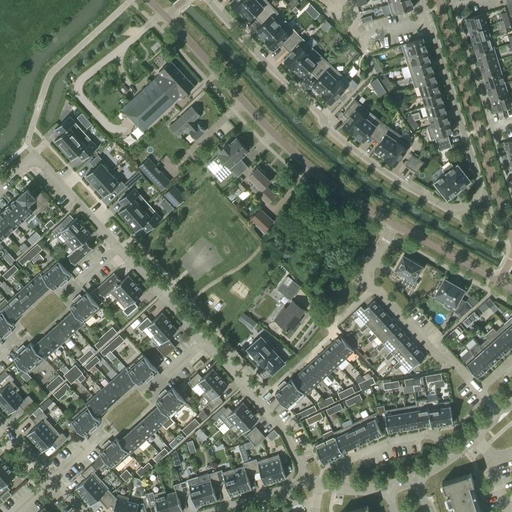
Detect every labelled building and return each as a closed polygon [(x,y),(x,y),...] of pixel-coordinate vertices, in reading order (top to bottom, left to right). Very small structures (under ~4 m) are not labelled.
[(239,12),(251,0),(232,0),(231,1),(230,2),(231,3),(239,11),(238,11),(239,12)] [(251,0),(239,12),(240,11),(242,13),(242,15),(244,18),(247,18),(248,20),(249,21),(250,20),(249,20),(258,12),(262,16),(273,7),(272,6),(272,7),(265,0),(251,0)] [(292,9),(297,5),(291,0),(287,4),(292,9)] [(398,0),(393,2),(389,3),(389,4),(392,13),(392,14),(393,14),(396,13),(397,13),(397,12),(412,8),(413,8),(413,6),(411,2),(413,2),(412,0),(398,0)] [(311,4),(305,10),(314,19),(320,14),(311,4)] [(273,7),(262,16),(267,21),(258,29),(257,30),(258,31),(258,30),(259,32),(259,34),(262,37),(264,37),(265,39),(265,40),(281,26),(280,25),(275,20),(279,16),(280,15),(279,14),(273,7)] [(469,31),(486,26),(486,25),(483,15),(483,14),(481,14),(466,19),(465,19),(465,20),(466,20),(469,31)] [(284,22),(280,25),(281,26),(265,40),(265,41),(266,40),(273,49),(274,50),(275,49),(284,40),(289,45),(299,35),(298,34),(298,35),(286,22),(286,21),(285,21),(284,21),(284,22)] [(486,26),(469,31),(469,32),(472,42),(472,43),(490,37),(486,26),(487,26),(486,26)] [(299,35),(289,45),(294,49),(285,59),(284,60),(285,61),(285,60),(293,68),(293,69),(313,48),(312,48),(299,36),(299,35)] [(490,38),(490,37),(472,43),(473,43),(476,53),(476,54),(494,49),(493,48),(490,38)] [(405,56),(426,49),(426,48),(425,47),(427,47),(426,43),(424,43),(423,39),(423,38),(421,38),(421,39),(407,43),(406,43),(403,44),(401,45),(402,46),(405,55),(405,56)] [(313,48),(293,69),(294,69),(295,68),(296,69),(296,72),(300,74),(302,75),(303,76),(304,77),(305,76),(313,67),(317,71),(327,61),(326,61),(313,49),(313,48)] [(426,50),(426,49),(405,56),(408,65),(408,66),(429,59),(429,58),(430,57),(429,53),(427,54),(426,50)] [(494,49),(476,54),(476,55),(480,65),(479,65),(480,66),(497,60),(497,59),(497,60),(494,49)] [(373,67),(378,64),(374,58),(369,61),(373,67)] [(429,59),(408,66),(408,67),(408,66),(411,76),(432,70),(432,69),(432,68),(433,67),(432,63),(430,64),(429,60),(429,59)] [(497,61),(497,60),(480,66),(483,76),(483,77),(501,72),(501,71),(500,71),(497,61)] [(152,101),(182,73),(170,61),(159,71),(160,74),(142,91),(152,101)] [(327,61),(317,71),(322,75),(314,84),(313,85),(314,86),(315,87),(315,89),(318,92),(321,92),(322,93),(321,94),(322,95),(341,74),(340,74),(327,62),(327,61)] [(378,64),(373,67),(377,73),(382,70),(378,64)] [(432,70),(411,76),(411,77),(412,77),(414,86),(415,87),(419,86),(419,85),(436,80),(435,79),(435,78),(437,78),(435,74),(434,74),(432,70),(433,70),(432,70)] [(501,72),(483,77),(483,78),(484,78),(487,88),(504,83),(504,82),(501,72)] [(142,91),(123,108),(143,130),(179,97),(180,98),(193,86),(182,73),(152,101),(142,91)] [(341,74),(322,95),(330,103),(331,104),(332,103),(341,93),(346,98),(347,97),(354,88),(355,88),(354,87),(341,75),(341,74)] [(385,86),(390,83),(387,77),(381,80),(385,86)] [(377,78),(370,83),(379,97),(386,92),(377,78)] [(436,80),(419,85),(419,86),(422,95),(422,96),(439,90),(438,90),(438,89),(440,88),(439,84),(437,84),(436,81),(436,80)] [(390,83),(385,86),(389,92),(394,89),(390,83)] [(504,83),(487,88),(487,89),(490,99),(490,100),(508,94),(507,94),(504,84),(504,83)] [(439,91),(439,90),(422,96),(425,105),(425,106),(442,100),(441,99),(443,98),(442,94),(440,95),(439,91)] [(508,94),(490,100),(490,101),(491,100),(494,111),(494,112),(495,112),(495,111),(510,107),(511,107),(511,105),(508,95),(508,94)] [(398,105),(403,102),(399,96),(394,99),(398,105)] [(352,134),(370,112),(369,112),(355,100),(354,99),(354,100),(354,101),(347,109),(346,109),(346,110),(351,115),(343,125),(343,124),(342,125),(343,126),(352,133),(351,133),(352,134)] [(442,101),(442,100),(425,106),(428,115),(428,116),(445,111),(445,110),(445,109),(446,109),(445,105),(443,105),(442,101)] [(403,102),(398,105),(401,111),(407,108),(403,102)] [(177,135),(187,126),(191,130),(188,132),(195,140),(205,131),(198,124),(197,125),(193,120),(199,115),(191,107),(170,127),(177,135)] [(428,116),(431,126),(432,126),(449,121),(448,121),(448,120),(450,119),(448,115),(446,115),(445,112),(445,111),(428,116)] [(376,117),(370,112),(352,134),(353,133),(355,134),(355,137),(358,139),(361,139),(362,140),(363,141),(364,140),(371,131),(376,135),(385,124),(384,124),(377,118),(376,117)] [(410,124),(415,120),(411,114),(406,118),(410,124)] [(84,131),(69,116),(54,129),(60,135),(54,140),(63,150),(84,131)] [(86,119),(82,123),(86,128),(91,124),(86,119)] [(415,120),(410,124),(414,130),(419,126),(415,120)] [(432,126),(431,126),(427,127),(427,128),(428,128),(431,137),(430,137),(431,139),(432,138),(435,137),(437,142),(436,142),(437,143),(449,139),(447,134),(451,132),(452,132),(452,131),(451,131),(451,130),(453,129),(451,125),(450,126),(448,122),(449,122),(449,121),(432,126)] [(385,124),(376,135),(382,139),(375,149),(374,150),(375,150),(377,151),(377,153),(381,156),(383,156),(384,157),(384,158),(400,135),(385,125),(385,124)] [(84,131),(63,150),(72,159),(77,154),(83,160),(98,147),(84,131)] [(400,135),(384,158),(385,158),(394,165),(395,166),(396,165),(396,164),(406,149),(407,148),(410,143),(410,144),(411,142),(410,142),(401,135),(400,135)] [(214,173),(221,181),(233,170),(230,166),(247,151),(236,138),(229,144),(228,143),(220,150),(221,152),(218,154),(223,159),(215,166),(218,170),(214,173)] [(449,139),(437,143),(437,144),(439,149),(438,149),(439,150),(440,150),(440,149),(449,147),(451,146),(449,139)] [(511,139),(505,142),(503,142),(504,144),(504,143),(508,154),(507,154),(508,154),(511,153),(511,139)] [(91,181),(95,185),(112,170),(98,155),(89,162),(94,168),(86,175),(87,176),(85,177),(90,182),(91,181)] [(411,169),(418,158),(417,158),(413,155),(412,155),(411,156),(406,164),(405,165),(411,169)] [(139,167),(157,186),(166,177),(148,158),(139,167)] [(418,158),(411,169),(417,173),(418,172),(417,171),(423,163),(423,162),(422,161),(422,162),(418,159),(418,158)] [(446,173),(459,190),(459,189),(469,181),(470,181),(471,180),(470,179),(458,165),(457,164),(456,164),(456,165),(453,167),(451,163),(443,169),(442,170),(445,173),(446,173)] [(274,195),(265,186),(270,181),(263,175),(265,173),(259,166),(252,173),(249,177),(255,182),(251,187),(267,203),(274,195)] [(112,170),(95,185),(99,190),(98,191),(102,196),(104,195),(105,196),(113,188),(117,194),(126,186),(124,184),(112,170)] [(446,173),(445,173),(435,182),(435,181),(434,182),(435,183),(438,188),(436,190),(440,195),(443,193),(446,198),(447,199),(448,198),(458,190),(459,190),(446,173)] [(129,179),(124,184),(126,186),(128,188),(133,184),(129,179)] [(175,205),(184,197),(174,185),(164,194),(175,205)] [(134,187),(119,201),(124,207),(119,211),(127,221),(148,203),(134,187)] [(19,196),(36,215),(49,203),(40,192),(35,197),(27,188),(18,196),(19,196)] [(18,196),(10,204),(24,219),(27,222),(35,215),(36,215),(19,196),(18,196)] [(166,198),(161,204),(170,211),(175,206),(166,198)] [(148,203),(127,221),(136,231),(141,226),(147,232),(162,218),(148,203)] [(10,204),(2,212),(15,227),(24,219),(10,204)] [(264,231),(273,222),(260,209),(251,219),(264,231)] [(2,212),(0,213),(0,226),(7,234),(15,227),(2,212)] [(66,218),(51,231),(56,236),(61,232),(68,239),(69,240),(84,226),(76,218),(77,218),(76,217),(70,223),(66,218)] [(49,229),(55,224),(51,220),(45,225),(49,229)] [(69,240),(68,239),(65,242),(73,250),(67,256),(75,265),(93,249),(85,240),(92,234),(91,234),(84,226),(69,240)] [(34,233),(28,239),(32,244),(39,238),(34,233)] [(23,252),(28,247),(24,243),(19,247),(23,252)] [(36,245),(32,249),(37,254),(41,250),(36,245)] [(32,249),(28,252),(33,258),(37,254),(32,249)] [(9,252),(4,256),(11,263),(16,259),(9,252)] [(33,258),(28,252),(24,256),(28,260),(29,261),(33,258)] [(28,260),(24,256),(19,261),(22,265),(28,260)] [(401,282),(414,290),(418,282),(414,280),(422,266),(403,256),(395,269),(405,275),(401,282)] [(51,285),(51,286),(54,289),(59,285),(61,287),(68,281),(66,278),(71,274),(56,258),(40,273),(51,285)] [(17,270),(13,266),(8,270),(12,274),(17,270)] [(12,274),(8,270),(4,274),(8,279),(12,274)] [(122,281),(114,272),(96,288),(104,297),(110,292),(117,300),(135,284),(128,276),(129,275),(128,275),(122,281)] [(40,273),(32,280),(43,293),(51,286),(51,285),(40,273)] [(300,286),(287,276),(277,289),(290,299),(300,286)] [(454,312),(460,317),(472,307),(479,301),(469,296),(466,301),(465,302),(459,298),(464,290),(444,279),(436,294),(437,295),(435,298),(443,303),(445,300),(455,305),(456,304),(460,307),(454,312)] [(43,293),(32,280),(24,287),(35,300),(43,293)] [(135,284),(117,300),(125,308),(123,310),(128,315),(138,306),(133,301),(144,292),(143,291),(143,292),(135,284)] [(24,287),(16,295),(27,307),(35,300),(24,287)] [(79,293),(72,300),(75,302),(70,307),(73,310),(85,322),(101,308),(95,300),(90,296),(87,292),(82,296),(79,293)] [(27,307),(16,295),(8,302),(19,314),(27,307)] [(484,302),(488,307),(493,302),(489,298),(484,302)] [(0,303),(0,309),(11,322),(12,321),(19,314),(8,302),(5,299),(0,303)] [(366,325),(383,310),(374,300),(364,309),(361,306),(354,312),(365,323),(366,325)] [(293,301),(286,310),(284,308),(274,320),(286,329),(288,331),(288,330),(291,332),(298,322),(295,321),(304,309),(293,301)] [(488,307),(484,302),(478,308),(483,312),(488,307)] [(11,322),(0,309),(0,337),(3,335),(5,338),(12,331),(10,329),(15,324),(12,321),(11,322)] [(73,310),(65,317),(77,330),(85,322),(73,310)] [(366,325),(365,323),(359,329),(362,332),(368,327),(373,333),(375,334),(391,319),(383,310),(366,325)] [(154,334),(169,321),(162,313),(163,313),(162,312),(152,322),(147,317),(137,326),(142,331),(147,326),(154,334)] [(473,312),(468,317),(472,322),(477,317),(473,312)] [(239,318),(245,323),(249,318),(243,313),(239,318)] [(77,330),(65,317),(57,324),(69,337),(77,330)] [(472,322),(468,317),(463,321),(468,326),(472,322)] [(375,334),(373,333),(367,338),(370,342),(376,336),(382,342),(383,344),(400,329),(391,319),(375,334)] [(165,357),(175,347),(167,338),(178,329),(177,329),(176,329),(169,321),(154,334),(151,337),(158,345),(156,347),(165,357)] [(69,337),(57,324),(49,331),(61,344),(69,337)] [(511,333),(504,324),(496,331),(510,347),(511,345),(511,333)] [(452,331),(456,336),(461,332),(457,327),(452,331)] [(496,331),(493,327),(484,335),(487,339),(487,338),(502,354),(510,347),(496,331)] [(116,333),(111,328),(107,331),(112,337),(116,333)] [(383,344),(382,342),(376,347),(379,351),(385,346),(390,351),(391,353),(408,338),(400,329),(383,344)] [(61,344),(49,331),(41,339),(52,351),(61,344)] [(107,331),(103,335),(108,340),(112,337),(107,331)] [(456,336),(452,331),(447,335),(452,340),(456,336)] [(99,338),(100,340),(104,344),(108,340),(103,335),(99,338)] [(118,336),(114,339),(119,345),(123,341),(118,336)] [(248,348),(264,366),(265,365),(272,373),(284,363),(277,354),(275,352),(277,350),(265,337),(263,339),(261,336),(248,348)] [(340,336),(332,343),(346,358),(354,351),(340,336)] [(391,353),(390,351),(384,357),(387,360),(393,355),(399,361),(400,362),(416,347),(408,338),(391,353)] [(487,339),(480,345),(480,346),(494,362),(502,354),(487,338),(487,339)] [(41,339),(33,345),(33,346),(44,359),(52,351),(41,339)] [(114,339),(110,343),(116,348),(119,345),(114,339)] [(104,344),(100,340),(94,345),(98,349),(104,344)] [(23,344),(16,350),(19,353),(14,357),(28,373),(44,359),(33,346),(33,345),(31,342),(26,347),(23,344)] [(480,346),(480,345),(477,342),(468,350),(471,353),(472,353),(486,369),(494,362),(480,346)] [(106,346),(110,351),(112,352),(116,348),(110,343),(106,346)] [(346,358),(332,343),(324,350),(338,365),(346,358)] [(110,351),(106,346),(100,352),(104,356),(110,351)] [(400,362),(399,361),(393,366),(396,370),(402,364),(409,372),(425,357),(416,347),(400,362)] [(89,350),(84,354),(88,358),(93,354),(89,350)] [(338,365),(324,350),(316,357),(330,372),(338,365)] [(478,376),(486,369),(472,353),(471,353),(468,350),(460,357),(466,364),(478,377),(479,377),(478,376)] [(137,380),(137,381),(140,384),(144,380),(147,382),(154,376),(152,373),(157,369),(142,353),(126,368),(137,380)] [(155,365),(163,358),(158,353),(150,359),(155,365)] [(84,354),(79,358),(83,363),(88,358),(84,354)] [(95,357),(90,361),(94,365),(99,361),(95,357)] [(330,372),(316,357),(308,364),(322,380),(330,372)] [(200,359),(192,366),(196,371),(204,363),(200,359)] [(94,365),(90,361),(85,365),(89,369),(94,365)] [(308,364),(300,372),(314,387),(322,380),(308,364)] [(78,370),(74,366),(69,370),(73,374),(78,370)] [(126,368),(118,375),(129,388),(137,381),(137,380),(126,368)] [(213,369),(213,368),(202,378),(198,373),(187,382),(192,387),(194,386),(201,394),(201,393),(205,390),(205,391),(220,377),(213,369)] [(73,374),(69,370),(64,374),(68,379),(73,374)] [(78,370),(73,374),(77,379),(82,374),(78,370)] [(314,387),(300,372),(292,379),(306,394),(314,387)] [(16,392),(20,389),(12,381),(14,379),(9,373),(8,375),(0,381),(0,384),(3,388),(0,390),(0,404),(1,405),(16,392)] [(73,374),(68,379),(72,383),(77,379),(73,374)] [(129,388),(118,375),(110,382),(121,395),(129,388)] [(58,376),(54,379),(59,385),(63,381),(58,376)] [(205,390),(201,393),(209,402),(207,403),(212,409),(222,399),(218,395),(228,385),(227,385),(220,377),(205,391),(205,390)] [(374,383),(371,377),(365,380),(368,386),(374,383)] [(306,394),(292,379),(291,378),(287,383),(284,380),(277,386),(280,389),(275,393),(289,409),(306,394)] [(54,379),(50,383),(55,388),(59,385),(54,379)] [(368,386),(365,380),(359,383),(362,389),(368,386)] [(121,395),(110,382),(102,389),(113,402),(121,395)] [(55,388),(50,383),(46,386),(51,392),(55,388)] [(65,384),(61,387),(66,393),(70,389),(65,384)] [(66,393),(61,387),(57,390),(62,396),(66,393)] [(187,402),(175,390),(173,387),(168,391),(165,388),(158,395),(160,397),(156,402),(159,405),(170,417),(187,402)] [(351,387),(345,390),(348,396),(354,393),(351,387)] [(102,389),(94,397),(105,409),(113,402),(102,389)] [(62,396),(57,390),(53,394),(58,400),(62,396)] [(348,396),(345,390),(339,392),(342,399),(348,396)] [(16,392),(1,405),(8,413),(8,414),(18,405),(23,410),(33,400),(28,395),(23,400),(16,392)] [(358,394),(352,397),(355,403),(361,401),(358,394)] [(330,396),(324,399),(327,406),(333,403),(330,396)] [(94,397),(86,404),(97,417),(97,416),(105,409),(94,397)] [(352,397),(346,400),(349,406),(355,403),(352,397)] [(427,400),(427,398),(415,400),(416,404),(420,425),(430,424),(431,424),(427,400)] [(438,398),(427,400),(431,424),(430,424),(431,426),(432,426),(431,425),(442,424),(438,403),(438,402),(438,398)] [(324,399),(318,402),(321,408),(327,406),(324,399)] [(449,401),(438,402),(438,403),(442,424),(452,422),(452,423),(453,423),(450,405),(449,401)] [(235,424),(250,411),(243,403),(243,402),(233,411),(228,406),(218,416),(230,429),(235,424)] [(341,410),(339,403),(333,406),(336,412),(341,410)] [(97,417),(86,404),(69,419),(83,435),(88,430),(91,433),(98,427),(96,424),(100,419),(97,416),(97,417)] [(416,404),(406,406),(409,427),(420,425),(416,404)] [(152,411),(151,412),(162,425),(166,429),(174,422),(170,417),(159,405),(152,411)] [(314,405),(307,409),(310,414),(317,410),(314,405)] [(388,431),(399,429),(395,408),(385,410),(384,405),(376,406),(378,411),(384,430),(387,429),(388,432),(388,431)] [(333,406),(327,409),(330,415),(331,415),(336,412),(333,406)] [(409,427),(406,406),(395,408),(399,429),(409,427)] [(307,409),(301,412),(303,417),(310,414),(307,409)] [(203,420),(208,416),(203,410),(198,415),(203,420)] [(35,443),(53,426),(46,418),(48,416),(43,411),(32,420),(37,425),(26,435),(27,435),(35,443)] [(250,411),(235,424),(242,432),(242,433),(258,419),(258,418),(257,419),(250,411)] [(381,434),(382,434),(381,431),(384,430),(378,411),(362,418),(371,438),(381,433),(381,434)] [(151,412),(143,419),(154,432),(162,425),(151,412)] [(319,413),(313,415),(316,422),(322,419),(319,413)] [(313,415),(307,418),(310,424),(316,422),(313,415)] [(371,438),(362,418),(353,423),(362,442),(371,438)] [(154,432),(143,419),(135,426),(146,439),(154,432)] [(194,419),(189,423),(194,429),(199,425),(194,419)] [(189,423),(185,427),(190,432),(194,429),(189,423)] [(362,442),(353,423),(343,428),(352,447),(362,442)] [(53,426),(35,443),(42,451),(41,451),(42,452),(52,442),(57,447),(67,438),(62,432),(60,434),(53,426)] [(135,426),(127,434),(138,446),(146,439),(135,426)] [(250,441),(261,431),(256,426),(245,435),(250,441)] [(190,432),(185,427),(182,430),(187,435),(190,432)] [(343,428),(333,432),(342,452),(352,447),(343,428)] [(207,437),(200,429),(195,434),(197,436),(198,436),(203,441),(207,437)] [(272,440),(279,434),(275,429),(268,434),(272,440)] [(333,432),(332,430),(322,435),(324,439),(333,458),(343,454),(342,452),(333,432)] [(261,431),(250,441),(255,446),(265,437),(261,431)] [(127,434),(119,441),(130,453),(138,446),(127,434)] [(179,434),(175,438),(179,443),(183,439),(179,434)] [(111,442),(109,439),(102,445),(104,448),(99,452),(114,468),(130,453),(119,441),(116,437),(111,442)] [(175,438),(170,443),(174,447),(179,443),(175,438)] [(324,439),(314,443),(316,447),(323,464),(324,463),(333,458),(324,439)] [(167,453),(163,448),(159,453),(163,457),(167,453)] [(159,453),(154,457),(158,462),(163,457),(159,453)] [(278,454),(267,458),(275,481),(285,478),(286,478),(278,453),(277,454),(278,454)] [(256,458),(249,460),(254,474),(260,472),(264,485),(265,485),(265,484),(275,481),(267,458),(257,461),(256,458)] [(244,469),(235,473),(234,473),(240,492),(251,489),(247,476),(254,474),(249,460),(242,463),(244,469)] [(148,463),(143,468),(147,472),(151,467),(148,463)] [(98,483),(102,480),(94,472),(96,470),(91,465),(81,474),(85,479),(75,488),(75,489),(76,488),(83,496),(98,483)] [(141,466),(137,470),(142,476),(147,472),(143,468),(141,466)] [(0,473),(0,498),(8,491),(10,489),(6,484),(16,475),(16,474),(15,475),(8,467),(0,473)] [(234,473),(235,473),(233,468),(223,472),(222,469),(215,471),(219,485),(225,483),(230,496),(230,495),(240,492),(234,473)] [(123,472),(129,478),(132,475),(126,469),(123,472)] [(208,473),(197,476),(200,484),(206,503),(216,499),(216,500),(217,500),(213,487),(219,485),(215,471),(208,473)] [(129,478),(123,472),(120,475),(125,481),(129,478)] [(441,482),(450,511),(481,511),(473,484),(474,484),(470,473),(469,473),(470,474),(466,476),(466,475),(442,482),(441,482)] [(206,503),(200,484),(189,487),(187,480),(180,482),(185,496),(190,494),(195,507),(196,507),(195,506),(206,503)] [(176,491),(166,494),(165,495),(170,511),(176,511),(182,510),(182,511),(178,498),(185,496),(180,482),(173,484),(176,491)] [(98,483),(83,496),(90,504),(90,505),(98,498),(102,503),(113,494),(108,488),(105,491),(98,483)] [(170,511),(165,495),(166,494),(164,490),(154,494),(153,491),(146,493),(147,497),(150,507),(156,505),(158,511),(170,511)] [(0,505),(12,495),(8,491),(0,498),(0,505)] [(116,498),(113,494),(102,503),(107,509),(110,506),(114,507),(112,511),(124,511),(127,501),(128,501),(129,497),(118,494),(117,497),(116,498)] [(127,501),(124,511),(146,511),(145,508),(150,507),(147,497),(142,498),(144,502),(138,504),(139,503),(138,503),(138,504),(128,501),(127,501)]
